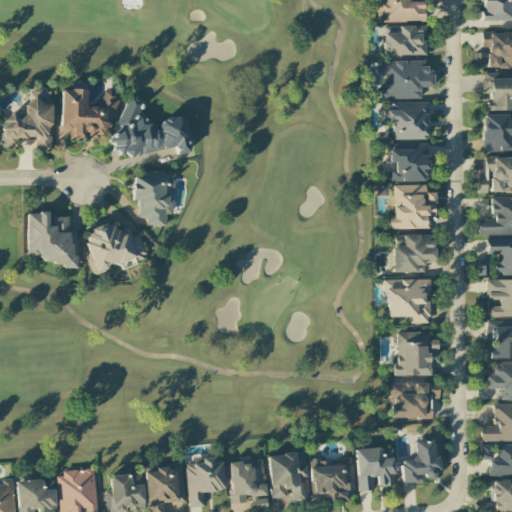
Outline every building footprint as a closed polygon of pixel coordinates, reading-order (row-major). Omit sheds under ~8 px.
[(423,2),(410,2),(410,0),(375,0),(376,15),(381,15),(381,22),(423,22),(423,2)] [(511,21),(511,0),(479,0),(480,21),(511,21)] [(424,25),(382,26),(382,56),(425,55),(424,25)] [(511,32),(480,33),(481,51),(478,51),(478,68),(511,67),(511,32)] [(420,99),(420,88),(432,87),(432,69),(426,69),(426,60),(382,61),(382,90),(379,90),(380,100),(420,99)] [(511,110),(511,78),(502,78),(502,73),(481,73),(481,93),(486,93),(486,111),(511,110)] [(110,94),(100,94),(100,107),(84,106),(85,90),(59,89),(58,129),(67,129),(66,140),(84,141),(84,137),(109,137),(110,94)] [(184,119),(178,117),(161,119),(151,120),(138,115),(141,104),(141,99),(127,93),(107,142),(112,144),(113,152),(120,155),(122,155),(126,156),(174,149),(175,155),(189,153),(184,119)] [(0,116),(2,146),(34,143),(35,150),(49,149),(47,126),(51,125),(50,105),(39,106),(38,97),(24,98),(25,114),(7,116),(7,110),(0,111),(0,116)] [(426,102),(388,103),(389,140),(426,139),(426,102)] [(480,151),(511,151),(511,122),(505,122),(505,115),(480,115),(480,151)] [(388,144),(388,163),(391,163),(392,182),(426,181),(425,143),(388,144)] [(476,177),(476,192),(511,192),(511,157),(483,157),(483,177),(476,177)] [(130,177),(132,200),(136,200),(137,218),(145,218),(146,226),(165,225),(164,215),(175,214),(173,182),(169,182),(168,172),(142,174),(143,177),(130,177)] [(391,230),(428,229),(428,216),(434,216),(434,192),(424,192),(424,185),(390,186),(391,230)] [(511,197),(489,198),(489,220),(476,220),(476,236),(511,234),(511,197)] [(25,213),(27,256),(39,255),(39,262),(52,262),(53,268),(75,267),(75,255),(74,230),(68,230),(67,216),(53,217),(53,226),(46,226),(46,212),(25,213)] [(93,275),(107,271),(106,267),(144,255),(138,235),(130,237),(127,228),(114,232),(111,222),(79,232),(93,275)] [(422,273),(422,263),(432,263),(432,235),(391,235),(391,273),(422,273)] [(511,275),(511,238),(488,239),(489,276),(511,275)] [(428,279),(383,280),(384,317),(408,317),(408,324),(428,324),(427,298),(428,298),(428,279)] [(486,318),(511,317),(511,279),(485,280),(485,299),(498,299),(498,306),(485,306),(486,318)] [(511,323),(485,324),(486,359),(511,358),(511,323)] [(430,375),(429,363),(436,363),(436,340),(427,340),(427,332),(393,332),(394,376),(430,375)] [(499,400),(511,400),(511,361),(492,362),(492,376),(485,376),(485,389),(499,389),(499,400)] [(437,383),(388,383),(388,418),(429,418),(429,399),(437,399),(437,383)] [(511,403),(491,404),(491,426),(479,426),(478,441),(511,441),(511,403)] [(400,484),(434,481),(433,470),(438,470),(437,455),(433,455),(432,440),(412,441),(413,460),(399,461),(400,484)] [(511,444),(479,445),(479,460),(487,460),(487,475),(511,475),(511,444)] [(354,449),(356,491),(374,490),(374,487),(393,486),(391,448),(354,449)] [(268,498),(288,497),(289,504),(305,503),(303,452),(267,454),(268,498)] [(186,508),(203,507),(202,492),(222,491),(221,462),(212,462),(212,458),(199,458),(200,463),(184,464),(186,508)] [(346,501),(345,491),(352,490),(351,458),(308,460),(309,496),(322,495),(323,502),(346,501)] [(228,503),(247,503),(247,507),(264,507),(262,459),(227,461),(228,503)] [(142,467),(146,511),(162,511),(162,504),(183,503),(179,464),(142,467)] [(94,511),(93,471),(56,473),(57,511),(94,511)] [(141,485),(129,485),(128,475),(107,476),(108,490),(103,490),(104,511),(125,511),(126,509),(142,509),(141,485)] [(14,481),(16,511),(53,511),(52,490),(41,491),(40,479),(14,481)] [(511,511),(511,482),(489,483),(489,511),(511,511)]
